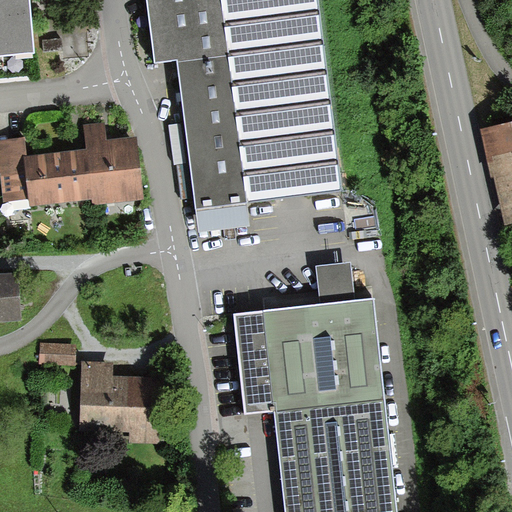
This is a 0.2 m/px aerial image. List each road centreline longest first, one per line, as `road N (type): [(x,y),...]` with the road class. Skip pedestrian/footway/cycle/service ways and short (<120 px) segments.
road 1 (unknown): [(172,248),(359,262),(387,276),(395,289),(421,511)]
road 2 (secondary): [(511,364),(433,0)]
road 3 (residential): [(172,248),(208,511)]
road 4 (residential): [(115,0),(126,80),(157,163),(172,248)]
road 5 (residential): [(172,248),(125,252),(77,276),(29,336),(0,347)]
